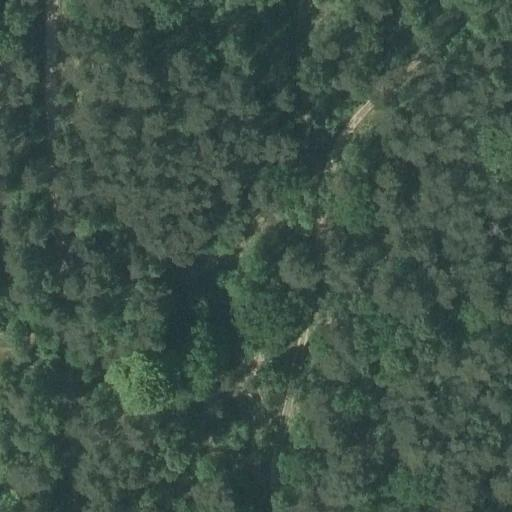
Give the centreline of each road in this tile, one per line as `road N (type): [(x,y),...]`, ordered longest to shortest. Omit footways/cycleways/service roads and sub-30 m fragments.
road 1 (track): [(283,511),(280,467),(336,190),(357,129),(382,89),(465,0)]
road 2 (track): [(46,0),(69,511)]
